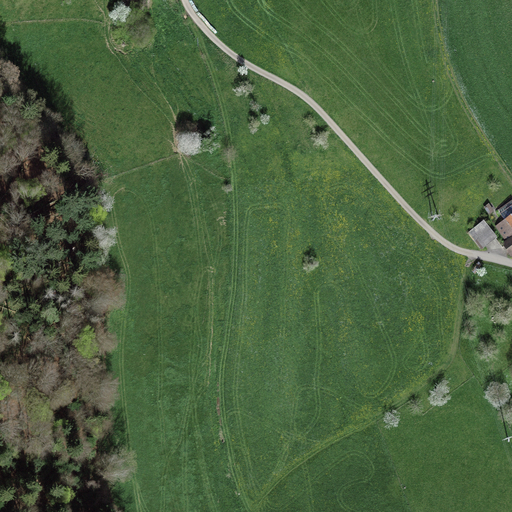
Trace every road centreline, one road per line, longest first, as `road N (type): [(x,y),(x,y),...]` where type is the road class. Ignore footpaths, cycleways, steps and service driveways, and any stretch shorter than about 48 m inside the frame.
road 1 (track): [(245,511),(225,453),(218,381),(234,222),(228,145),(190,14)]
road 2 (track): [(434,0),(448,77),(511,182)]
